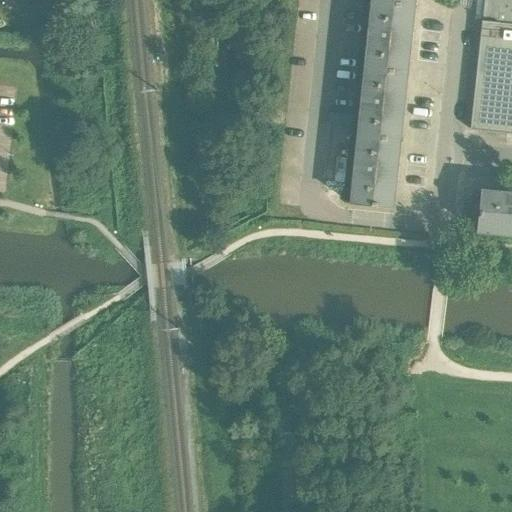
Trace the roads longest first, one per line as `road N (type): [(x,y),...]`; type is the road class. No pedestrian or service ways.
road 1 (residential): [(315,206),(332,0)]
road 2 (residential): [(315,206),(324,215),(424,224),(441,210),(447,151)]
road 3 (residential): [(447,151),(461,0)]
